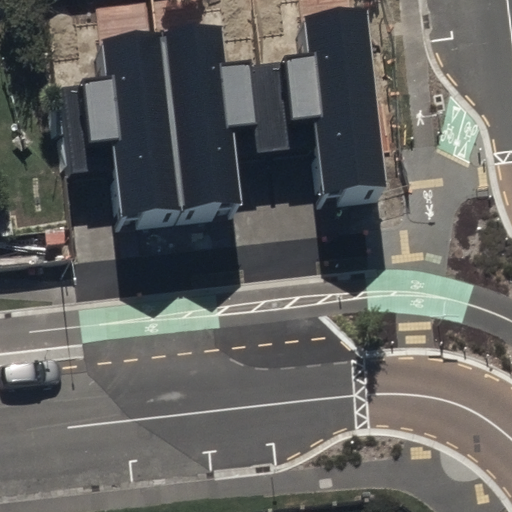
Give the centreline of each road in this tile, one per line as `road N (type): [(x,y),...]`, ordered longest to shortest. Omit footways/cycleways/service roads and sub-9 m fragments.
road 1 (residential): [(0,435),(370,393)]
road 2 (residential): [(511,439),(459,403),(370,393)]
